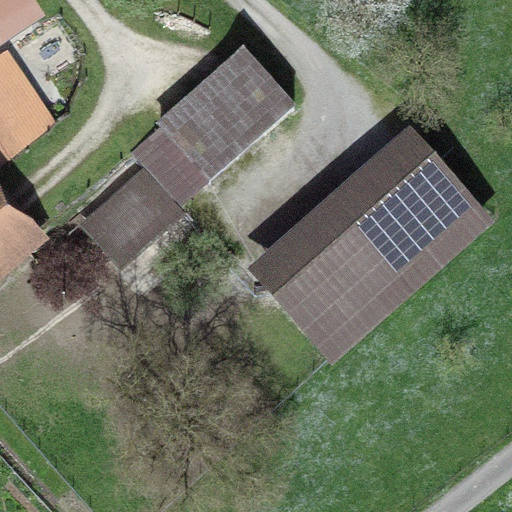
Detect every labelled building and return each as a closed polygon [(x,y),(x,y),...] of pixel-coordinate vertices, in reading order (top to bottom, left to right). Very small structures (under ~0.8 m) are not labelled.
[(0,0),(0,43),(20,31),(0,0)] [(6,51),(0,54),(0,142),(44,117),(6,51)] [(274,121),(227,65),(147,131),(193,188),(274,121)] [(314,375),(473,238),(395,148),(236,285),(314,375)] [(132,185),(91,225),(123,258),(164,219),(132,185)] [(0,252),(15,239),(0,221),(0,252)]
